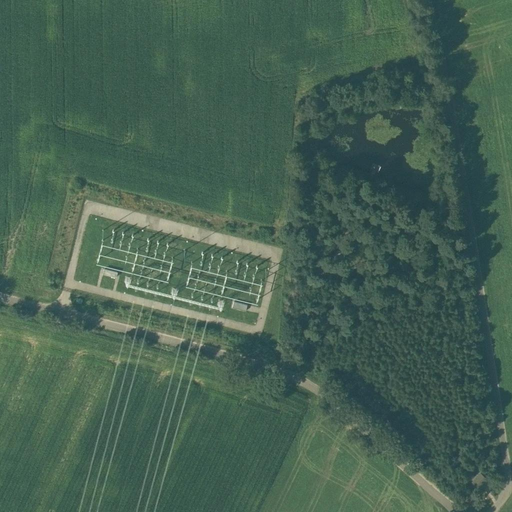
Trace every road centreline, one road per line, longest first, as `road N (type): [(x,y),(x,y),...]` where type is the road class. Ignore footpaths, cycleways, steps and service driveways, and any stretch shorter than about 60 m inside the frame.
road 1 (unclassified): [(429,0),(455,116),(508,477),(492,511)]
road 2 (unclassified): [(461,511),(355,415),(311,386),(0,297)]
